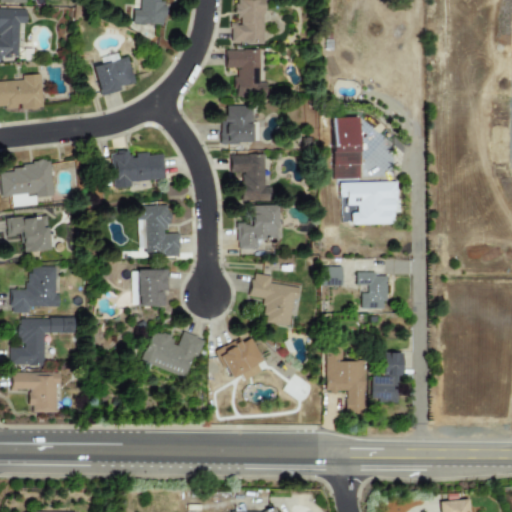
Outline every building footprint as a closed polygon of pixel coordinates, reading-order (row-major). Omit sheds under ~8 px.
[(130,24),(160,25),(161,0),(138,0),(138,10),(130,10),(130,24)] [(228,43),(261,44),(263,0),(233,0),(233,17),(238,18),(238,24),(228,24),(228,43)] [(24,10),(0,9),(0,56),(16,56),(17,24),(23,24),(24,10)] [(222,51),(223,68),(233,68),(234,97),(264,96),(264,82),(257,82),(256,50),(222,51)] [(97,96),(118,91),(117,87),(131,83),(125,58),(90,67),(97,96)] [(0,108),(39,108),(38,75),(20,75),(20,81),(0,81),(0,108)] [(250,143),(249,106),(220,106),(220,144),(250,143)] [(330,179),(357,179),(355,117),(329,118),(330,179)] [(160,154),(125,156),(125,152),(108,153),(110,189),(129,187),(128,182),(162,180),(160,154)] [(238,202),(267,201),(267,184),(262,184),(262,155),(227,155),(228,173),(238,173),(238,202)] [(50,196),(47,164),(0,168),(0,197),(9,197),(10,207),(31,205),(31,198),(50,196)] [(351,225),(392,224),(392,182),(336,183),(336,197),(343,197),(344,206),(350,206),(351,225)] [(133,206),(135,253),(160,252),(161,257),(176,256),(175,234),(161,234),(161,227),(167,226),(166,205),(133,206)] [(275,240),(275,206),(249,206),(249,223),(234,223),(234,249),(254,249),(254,240),(275,240)] [(47,251),(45,217),(3,218),(3,237),(19,236),(20,252),(47,251)] [(54,307),(53,267),(25,267),(25,290),(7,290),(8,314),(26,313),(26,307),(54,307)] [(339,267),(318,267),(319,286),(339,286),(339,267)] [(134,307),(163,307),(164,270),(134,270),(134,307)] [(383,309),(383,276),(372,276),(373,273),(353,272),(353,285),(364,286),(364,293),(358,293),(358,309),(383,309)] [(287,327),(291,298),(295,299),(297,288),(267,283),(268,276),(250,274),(246,297),(262,299),(259,323),(287,327)] [(6,365),(41,365),(41,333),(68,333),(68,318),(16,319),(16,348),(6,348),(6,365)] [(185,378),(198,339),(179,332),(176,340),(150,331),(139,362),(185,378)] [(258,373),(254,364),(259,362),(248,338),(239,342),(237,339),(214,350),(227,380),(238,375),(240,381),(258,373)] [(362,413),(361,369),(357,369),(357,361),(338,361),(338,347),(322,347),(322,393),(342,392),(342,413),(362,413)] [(368,399),(376,399),(376,403),(396,404),(398,353),(380,353),(379,377),(368,377),(368,399)] [(8,373),(8,390),(27,390),(27,413),(53,413),(53,384),(57,384),(57,373),(8,373)] [(436,503),(437,511),(466,511),(465,499),(436,503)]
